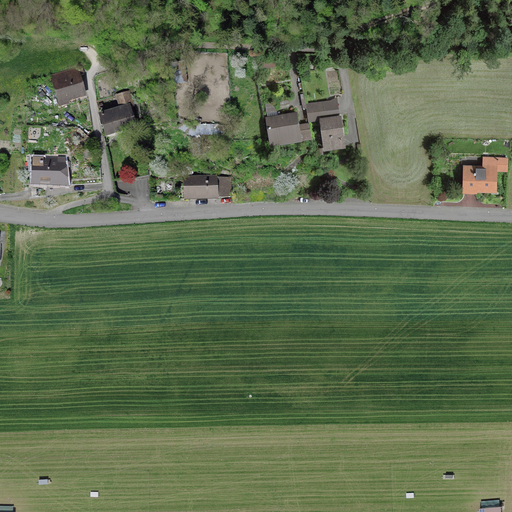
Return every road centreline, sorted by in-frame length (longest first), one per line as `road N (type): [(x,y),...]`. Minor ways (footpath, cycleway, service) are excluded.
road 1 (residential): [(343,48),(176,42),(93,70),(109,195)]
road 2 (residential): [(144,216),(280,209),(511,215)]
